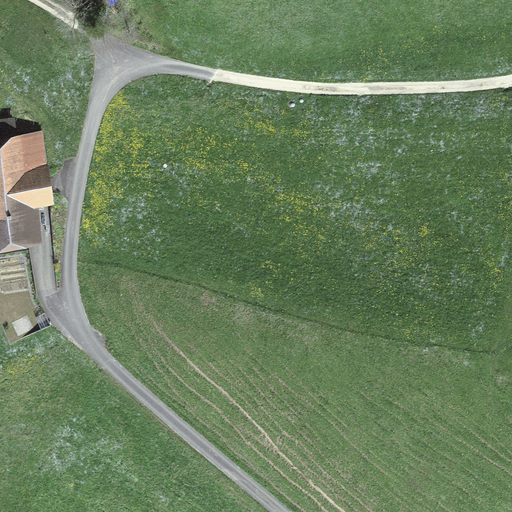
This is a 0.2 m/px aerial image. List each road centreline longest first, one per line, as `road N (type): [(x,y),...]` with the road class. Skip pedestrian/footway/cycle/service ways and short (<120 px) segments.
road 1 (unclassified): [(117,54),(81,164),(72,304),(105,359),(278,511)]
road 2 (track): [(511,82),(335,95),(117,54),(51,0)]
